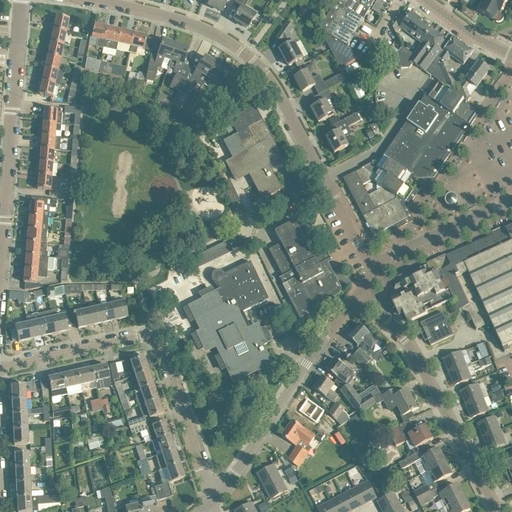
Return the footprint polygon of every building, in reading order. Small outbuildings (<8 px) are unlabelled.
[(210,0),(208,5),(222,12),(224,8),(226,3),(227,0),(210,0)] [(233,20),(247,29),(255,16),(243,9),(248,0),(236,0),(232,8),(238,12),(233,20)] [(349,47),(365,19),(364,19),(373,3),(374,3),(375,0),(337,0),(338,0),(320,31),(342,70),(362,55),(349,47)] [(376,0),(372,10),(378,13),(384,2),(379,0),(376,0)] [(509,0),(508,0),(483,0),(477,11),(496,22),(497,23),(498,23),(499,23),(500,23),(501,23),(501,22),(502,22),(502,21),(503,21),(503,20),(504,19),(504,18),(504,17),(503,17),(503,16),(503,15),(502,14),(501,14),(509,0)] [(433,28),(412,13),(407,19),(401,15),(393,27),(397,36),(401,29),(421,44),(413,54),(402,46),(399,51),(391,62),(402,70),(402,69),(410,68),(413,63),(425,72),(426,72),(451,37),(435,25),(433,28)] [(53,30),(66,33),(69,20),(56,17),(53,30)] [(90,25),(84,23),(82,32),(88,33),(90,25)] [(287,23),(279,34),(286,39),(284,41),(287,47),(280,50),(289,66),(292,65),(298,62),(303,59),(294,43),(293,43),(289,34),(294,27),(287,23)] [(104,41),(107,28),(94,25),(91,38),(104,41)] [(117,44),(120,31),(107,28),(104,41),(105,41),(103,49),(115,52),(117,44)] [(63,46),(66,33),(53,30),(50,43),(63,46)] [(133,34),(120,31),(117,44),(115,52),(116,52),(116,51),(129,53),(133,34)] [(144,50),(147,37),(133,34),(129,53),(136,55),(138,48),(144,50)] [(463,66),(473,52),(452,36),(451,37),(426,72),(440,82),(444,85),(448,88),(448,89),(456,85),(446,62),(450,57),(463,66)] [(84,50),(86,42),(76,39),(74,48),(78,49),(84,50)] [(156,61),(155,65),(161,67),(164,59),(170,61),(174,47),(175,45),(163,40),(162,43),(160,50),(156,61)] [(60,59),(63,46),(50,43),(48,56),(60,59)] [(170,61),(168,67),(174,69),(174,71),(180,73),(185,59),(188,49),(175,45),(174,47),(170,61)] [(57,72),(60,59),(48,56),(45,69),(57,72)] [(199,65),(191,78),(197,82),(196,84),(202,87),(203,84),(215,66),(216,64),(205,57),(203,59),(199,65)] [(478,64),(462,86),(456,94),(463,100),(464,100),(466,102),(470,97),(466,89),(470,83),(477,88),(490,70),(479,62),(478,64)] [(94,71),(95,65),(86,63),(85,69),(94,71)] [(104,63),(102,73),(110,75),(113,65),(111,64),(104,63)] [(113,65),(110,75),(120,77),(123,65),(114,63),(113,65)] [(215,66),(203,84),(209,88),(208,89),(214,93),(222,80),(228,71),(216,64),(215,66)] [(145,81),(153,82),(156,69),(148,67),(145,81)] [(55,85),(57,72),(45,69),(42,82),(55,85)] [(308,72),(295,78),(303,93),(323,82),(319,75),(312,79),(308,72)] [(136,84),(138,75),(129,73),(127,82),(136,84)] [(342,74),(333,79),(324,84),(327,91),(336,86),(346,80),(342,74)] [(70,88),(76,89),(79,76),(73,75),(70,88)] [(176,75),(170,88),(178,92),(184,79),(176,75)] [(184,79),(178,92),(186,95),(189,87),(192,82),(184,79)] [(42,82),(39,95),(52,98),(55,85),(42,82)] [(425,96),(421,103),(433,112),(434,112),(439,105),(454,115),(453,116),(469,125),(476,114),(475,111),(465,104),(463,102),(464,100),(463,100),(456,94),(444,86),(444,85),(440,82),(439,83),(429,98),(425,96)] [(76,89),(70,88),(67,101),(73,103),(76,89)] [(320,104),(311,109),(319,123),(334,115),(330,107),(336,104),(329,90),(316,97),(320,104)] [(210,92),(199,106),(200,107),(194,114),(199,119),(217,98),(210,92)] [(161,93),(157,101),(170,107),(173,100),(161,93)] [(174,100),(171,106),(178,110),(181,104),(174,100)] [(393,144),(384,157),(412,176),(421,181),(421,180),(434,179),(458,144),(464,143),(468,137),(468,135),(466,133),(469,128),(469,125),(453,116),(454,115),(439,105),(434,112),(433,112),(421,103),(393,144)] [(81,109),(65,107),(65,114),(74,116),(73,126),(79,127),(81,113),(80,113),(81,109)] [(226,162),(227,164),(226,164),(226,165),(227,165),(231,171),(230,172),(234,179),(235,179),(236,181),(249,174),(249,175),(251,174),(254,180),(252,181),(255,186),(255,185),(262,199),(264,198),(264,199),(272,194),(272,193),(278,190),(279,191),(280,191),(279,190),(281,189),(271,171),(269,172),(266,166),(268,165),(267,164),(280,157),(279,156),(280,155),(276,147),(275,148),(272,141),(273,141),(272,140),(271,140),(269,137),(270,136),(269,136),(266,130),(267,129),(263,122),(262,123),(259,118),(260,117),(260,116),(259,117),(257,114),(258,114),(258,113),(257,113),(254,108),(255,107),(229,120),(230,121),(231,120),(234,126),(233,126),(235,131),(236,130),(238,134),(223,141),(232,159),(226,162)] [(56,112),(56,111),(44,110),(43,124),(60,125),(62,112),(56,112)] [(361,121),(357,113),(332,127),(336,134),(327,138),(335,153),(349,146),(345,139),(352,135),(348,128),(361,121)] [(60,132),(60,125),(43,124),(42,137),(54,138),(54,137),(55,131),(60,132)] [(54,137),(54,138),(42,137),(41,150),(53,151),(59,151),(61,138),(54,137)] [(52,164),(53,151),(41,150),(39,163),(52,164)] [(384,157),(372,164),(405,187),(413,192),(421,181),(412,176),(384,157)] [(51,177),(52,164),(39,163),(38,176),(51,177)] [(372,164),(365,168),(379,178),(375,183),(376,184),(384,188),(406,203),(413,192),(405,187),(372,164)] [(356,173),(344,179),(365,219),(367,224),(374,237),(379,234),(391,228),(408,219),(402,208),(406,203),(384,188),(377,192),(369,196),(363,186),(356,172),(356,173)] [(51,177),(38,176),(37,189),(50,190),(50,184),(55,184),(55,179),(51,178),(51,177)] [(68,192),(62,191),(62,197),(73,198),(75,179),(69,179),(68,192)] [(229,195),(235,192),(229,181),(223,184),(229,196),(229,195)] [(456,206),(457,204),(458,202),(457,200),(456,198),(455,197),(453,196),(451,196),(449,196),(447,197),(446,199),(445,201),(445,203),(446,205),(447,206),(449,207),(451,208),(453,208),(455,207),(456,206)] [(56,200),(40,198),(40,204),(30,203),(29,217),(49,219),(50,209),(56,209),(56,200)] [(48,232),(49,219),(29,217),(28,230),(41,231),(48,232)] [(338,288),(331,275),(324,262),(332,258),(331,258),(330,259),(327,253),(326,254),(325,253),(319,257),(311,242),(313,241),(304,225),(298,228),(294,221),(274,231),(280,243),(268,250),(281,276),(278,278),(278,279),(284,276),(287,282),(285,283),(287,282),(292,293),(287,295),(300,319),(316,310),(316,309),(338,288)] [(511,226),(491,236),(498,249),(511,242),(511,226)] [(48,232),(41,231),(28,230),(27,244),(47,245),(48,232)] [(445,261),(442,267),(443,270),(441,271),(454,299),(459,311),(461,310),(469,314),(476,330),(491,324),(504,352),(505,353),(509,351),(507,346),(511,344),(511,242),(498,249),(491,236),(446,257),(448,260),(445,261)] [(45,258),(46,258),(47,245),(27,244),(26,257),(45,258)] [(62,246),(61,250),(58,250),(57,259),(63,260),(68,260),(69,247),(63,246),(62,246)] [(205,253),(191,259),(196,269),(209,263),(205,253)] [(46,258),(45,258),(26,257),(25,270),(42,271),(47,271),(48,258),(46,258)] [(188,308),(184,309),(190,321),(194,319),(195,321),(198,319),(203,329),(195,333),(196,334),(196,335),(193,337),(198,348),(202,347),(213,342),(215,348),(216,349),(219,355),(219,356),(220,357),(216,359),(222,370),(225,368),(226,370),(233,383),(234,383),(236,386),(247,381),(246,377),(247,376),(246,374),(256,369),(257,371),(260,376),(261,375),(263,379),(274,373),(273,369),(274,369),(263,346),(267,344),(267,342),(270,341),(265,330),(261,331),(260,330),(251,334),(248,328),(248,327),(250,326),(243,312),(268,300),(250,262),(225,274),(223,273),(222,271),(219,270),(217,270),(215,271),(212,273),(211,276),(211,279),(213,282),(219,288),(220,289),(214,292),(213,293),(211,289),(199,294),(201,298),(201,300),(187,306),(188,308)] [(399,317),(404,315),(407,323),(428,314),(426,311),(425,311),(423,306),(430,303),(433,309),(454,299),(441,271),(443,270),(442,267),(438,270),(431,267),(429,268),(428,266),(404,276),(403,275),(398,277),(401,284),(396,286),(393,293),(396,298),(391,300),(399,317)] [(25,270),(23,283),(25,283),(25,290),(30,290),(40,288),(41,284),(36,284),(37,278),(47,279),(47,271),(42,271),(25,270)] [(64,287),(53,289),(54,297),(65,295),(64,287)] [(124,302),(114,304),(112,305),(115,321),(128,318),(124,302)] [(115,321),(112,305),(99,308),(103,323),(115,321)] [(103,323),(99,308),(87,310),(90,323),(90,326),(103,323)] [(57,317),(55,310),(51,311),(56,334),(68,331),(65,315),(57,317)] [(90,326),(90,323),(87,310),(74,313),(78,329),(90,326)] [(56,334),(51,311),(38,314),(43,337),(56,334)] [(443,313),(430,320),(420,324),(431,346),(453,336),(443,313)] [(38,314),(26,317),(27,324),(31,339),(43,337),(38,314)] [(27,324),(25,324),(15,327),(18,342),(31,339),(27,324)] [(370,334),(359,324),(348,337),(355,344),(358,347),(363,342),(371,350),(378,342),(369,334),(370,334)] [(482,359),(489,356),(484,344),(477,347),(482,359)] [(366,366),(371,361),(360,350),(353,356),(364,367),(363,368),(377,384),(380,381),(366,366)] [(460,353),(444,359),(447,367),(449,367),(451,372),(466,366),(460,353)] [(148,372),(143,357),(130,361),(135,376),(148,372)] [(479,362),(482,367),(491,363),(489,358),(479,362)] [(335,382),(342,390),(341,390),(340,391),(354,409),(359,414),(359,415),(367,409),(374,404),(370,396),(361,401),(349,385),(353,380),(351,379),(354,374),(346,367),(335,359),(327,371),(335,377),(338,378),(335,382)] [(113,381),(118,380),(115,364),(109,365),(113,381)] [(110,379),(107,365),(91,369),(95,383),(96,390),(105,388),(103,381),(110,379)] [(453,377),(451,377),(455,386),(471,379),(466,366),(451,372),(453,377)] [(95,383),(91,369),(77,372),(80,386),(95,383)] [(80,386),(77,372),(63,375),(66,389),(80,386)] [(153,385),(148,372),(135,376),(140,390),(149,387),(153,385)] [(66,389),(63,375),(48,378),(53,399),(60,397),(67,395),(66,389)] [(334,385),(322,378),(314,389),(334,402),(338,397),(329,391),(334,385)] [(45,379),(40,380),(42,392),(48,391),(45,379)] [(382,382),(381,386),(384,390),(387,391),(391,389),(392,385),(390,381),(386,380),(382,382)] [(119,397),(124,395),(120,381),(114,383),(119,397)] [(11,393),(9,393),(9,401),(12,401),(26,400),(26,393),(33,393),(32,382),(24,384),(24,385),(11,386),(11,393)] [(149,387),(140,390),(134,392),(139,406),(158,400),(153,385),(149,387)] [(477,385),(461,392),(464,400),(466,399),(468,404),(483,398),(477,385)] [(383,397),(390,411),(398,407),(403,417),(414,411),(417,409),(408,391),(397,397),(394,391),(383,397)] [(501,392),(492,395),(495,403),(504,400),(501,392)] [(124,395),(119,397),(121,405),(127,404),(124,395)] [(349,404),(339,398),(329,413),(340,425),(341,426),(350,420),(358,414),(359,414),(354,409),(346,414),(343,412),(349,404)] [(470,410),(468,410),(472,418),(488,412),(483,398),(468,404),(470,410)] [(308,399),(299,411),(310,418),(310,419),(310,418),(316,423),(324,411),(318,407),(308,399)] [(27,411),(26,400),(12,401),(13,416),(27,415),(43,414),(49,414),(49,405),(43,406),(43,410),(27,411)] [(139,406),(138,406),(141,414),(147,412),(149,418),(163,414),(158,400),(139,406)] [(71,414),(80,412),(79,406),(70,408),(71,414)] [(54,408),(54,412),(52,412),(53,419),(71,414),(70,408),(60,410),(59,407),(54,408)] [(334,431),(340,425),(329,414),(323,419),(334,431)] [(358,414),(350,420),(353,424),(361,418),(358,414)] [(28,430),(27,415),(13,416),(13,431),(28,430)] [(142,418),(127,423),(129,429),(147,424),(145,418),(145,417),(142,418)] [(494,418),(478,424),(482,432),(483,432),(485,437),(500,431),(494,418)] [(129,429),(132,436),(147,431),(151,442),(152,442),(170,436),(165,421),(148,427),(147,424),(129,429)] [(306,431),(293,421),(282,437),(290,442),(296,447),(300,441),(309,447),(316,437),(306,431)] [(388,432),(396,448),(411,441),(415,449),(424,444),(433,440),(426,425),(413,432),(408,422),(409,421),(399,426),(388,432)] [(28,430),(13,431),(14,446),(29,445),(28,430)] [(487,442),(486,443),(489,451),(505,445),(500,431),(485,437),(487,442)] [(170,436),(152,442),(154,449),(159,447),(162,455),(175,450),(172,443),(174,442),(172,435),(170,436)] [(96,438),(87,441),(90,450),(99,447),(96,438)] [(358,447),(363,444),(359,438),(350,443),(354,449),(358,447)] [(140,462),(146,460),(141,445),(135,447),(140,462)] [(299,469),(310,454),(298,446),(287,461),(299,469)] [(162,455),(155,457),(160,471),(166,469),(180,465),(175,450),(162,455)] [(445,462),(439,450),(426,456),(424,451),(399,464),(402,470),(413,464),(419,476),(427,472),(445,462)] [(30,468),(29,453),(15,454),(15,469),(30,468)] [(146,460),(140,462),(142,468),(148,466),(146,460)] [(452,475),(445,462),(427,472),(430,478),(424,481),(427,486),(428,487),(433,484),(452,475)] [(166,469),(168,473),(171,483),(184,478),(180,465),(166,469)] [(274,466),(258,474),(262,482),(263,481),(266,486),(280,479),(274,466)] [(286,469),(284,470),(286,475),(293,471),(290,467),(286,469)] [(30,483),(30,468),(15,469),(16,484),(30,483)] [(294,474),(287,477),(292,485),(299,482),(294,474)] [(386,493),(378,478),(372,481),(380,496),(386,493)] [(268,491),(267,492),(271,500),(287,491),(280,479),(266,486),(268,491)] [(46,483),(41,483),(42,491),(47,490),(47,496),(59,496),(58,489),(53,490),(53,482),(46,482),(46,483)] [(376,498),(368,482),(355,489),(363,504),(368,501),(368,502),(376,498)] [(31,497),(30,483),(16,484),(17,498),(31,497)] [(172,497),(168,484),(168,483),(161,485),(165,499),(172,497)] [(161,485),(154,488),(155,491),(157,496),(159,501),(165,499),(161,485)] [(417,500),(431,493),(428,487),(427,486),(413,493),(417,500)] [(457,486),(455,487),(440,495),(446,507),(464,498),(457,486)] [(318,495),(324,492),(321,487),(316,490),(318,495)] [(109,488),(100,492),(102,499),(104,498),(107,511),(112,511),(115,511),(111,497),(109,488)] [(363,504),(355,489),(343,496),(351,511),(359,507),(358,506),(363,504)] [(406,505),(414,500),(409,492),(401,496),(406,505)] [(417,500),(421,507),(435,500),(431,493),(417,500)] [(393,494),(378,502),(382,510),(383,509),(384,511),(389,511),(400,506),(393,494)] [(17,498),(17,511),(37,511),(38,505),(46,505),(47,504),(59,503),(59,496),(47,496),(47,497),(31,498),(31,497),(17,498)] [(350,511),(351,511),(343,496),(330,502),(335,511),(350,511)] [(467,511),(470,510),(464,498),(446,507),(448,511),(467,511)] [(155,501),(140,504),(141,511),(157,511),(156,506),(155,502),(155,501)] [(414,501),(408,504),(413,511),(418,509),(414,501)] [(335,511),(330,502),(318,509),(319,511),(335,511)] [(266,511),(269,510),(270,510),(266,503),(258,507),(260,511),(266,511)]
